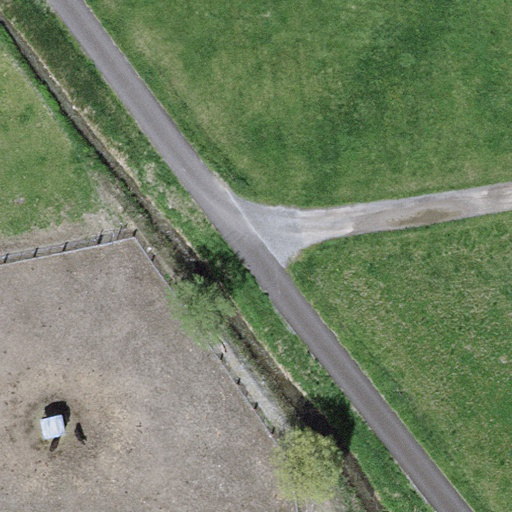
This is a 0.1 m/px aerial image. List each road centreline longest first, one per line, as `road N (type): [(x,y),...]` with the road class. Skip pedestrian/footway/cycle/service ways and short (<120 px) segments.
road 1 (track): [(432,511),(233,237),(46,0)]
road 2 (track): [(511,190),(233,237)]
